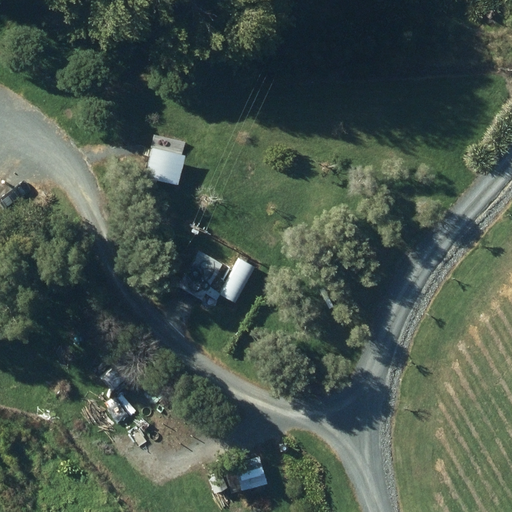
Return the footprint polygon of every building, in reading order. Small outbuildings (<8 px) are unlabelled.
[(244,163),(231,160),(223,192),(237,195),(244,163)] [(0,227),(0,247),(10,239),(0,227)] [(220,292),(221,290),(213,284),(225,266),(201,251),(179,285),(203,300),(208,292),(216,297),(220,292)] [(258,266),(241,256),(221,290),(220,292),(238,301),(258,266)] [(129,355),(102,376),(113,390),(140,369),(129,355)] [(270,483),(261,455),(236,463),(245,491),(270,483)]
